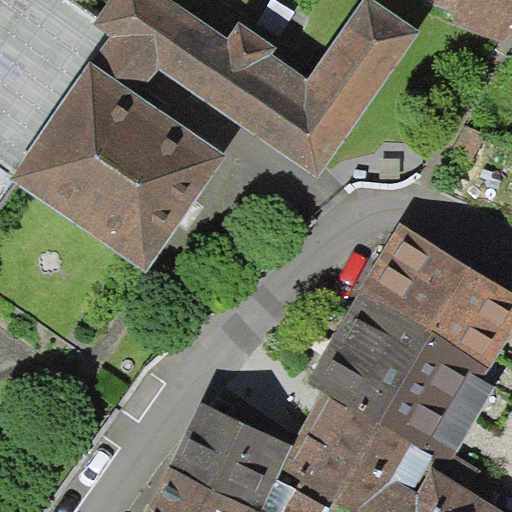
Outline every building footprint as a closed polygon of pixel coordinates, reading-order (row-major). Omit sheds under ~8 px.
[(228,39),(170,0),(110,0),(95,22),(111,32),(91,64),(138,96),(159,65),(316,176),(416,32),(370,0),(365,0),(309,82),(270,55),(274,48),(240,23),(228,39)] [(511,0),(445,0),(470,11),(461,30),(511,42),(511,0)] [(138,96),(91,64),(13,178),(146,269),(185,212),(224,155),(138,96)] [(511,511),(446,472),(511,349),(511,291),(411,224),(361,312),(388,325),(307,476),(365,511),(511,511)] [(276,511),(310,445),(210,395),(152,511),(276,511)]
